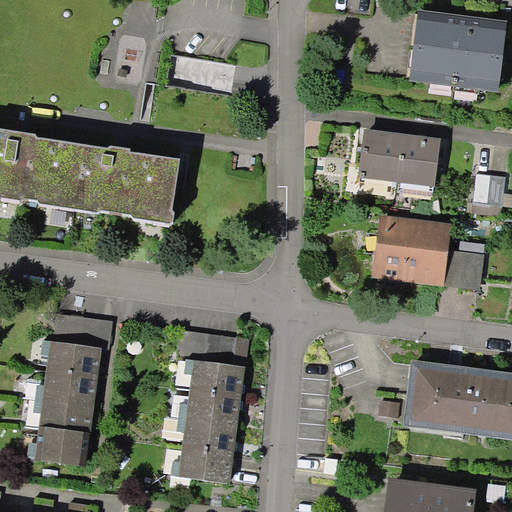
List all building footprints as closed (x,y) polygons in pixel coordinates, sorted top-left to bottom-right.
[(495,92),(503,27),(407,16),(400,81),(495,92)] [(440,136),(364,127),(358,175),(434,185),(440,136)] [(167,167),(0,143),(0,206),(158,229),(167,167)] [(505,175),(476,172),(473,201),(502,204),(505,175)] [(442,293),(451,228),(373,217),(364,282),(442,293)] [(97,352),(44,345),(30,466),(82,472),(97,352)] [(238,371),(188,366),(176,482),(226,487),(238,371)] [(511,381),(407,367),(398,432),(511,448),(511,381)] [(471,511),(472,503),(385,492),(381,511),(471,511)]
